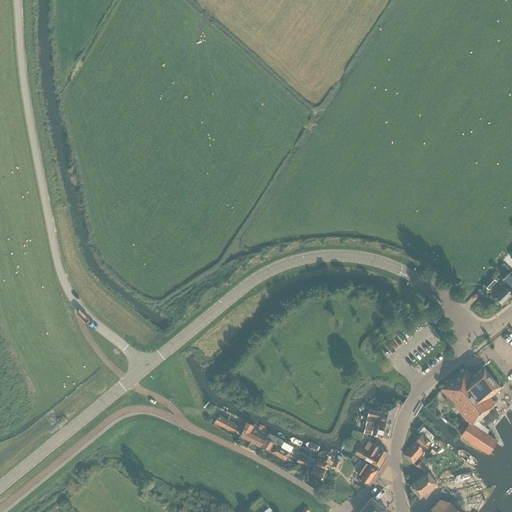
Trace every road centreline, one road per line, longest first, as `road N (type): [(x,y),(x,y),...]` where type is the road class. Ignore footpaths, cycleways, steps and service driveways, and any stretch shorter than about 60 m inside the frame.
road 1 (unclassified): [(146,367),(76,306),(63,283),(31,129),(17,0)]
road 2 (unclassified): [(463,332),(449,304),(410,275),(366,258),(321,255),(251,280),(146,367)]
road 3 (unclassified): [(0,487),(146,367)]
road 4 (tertiary): [(394,461),(406,409),(461,351),(463,332)]
